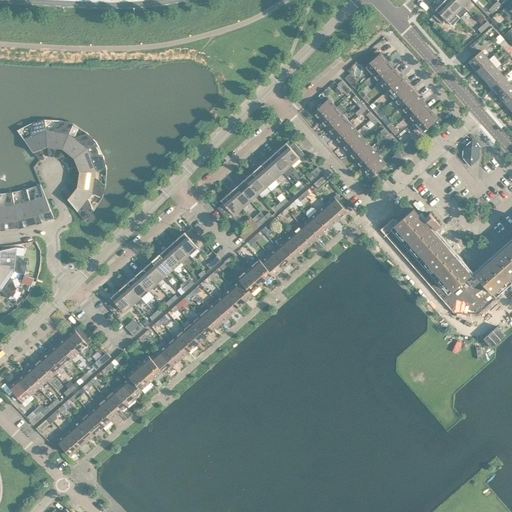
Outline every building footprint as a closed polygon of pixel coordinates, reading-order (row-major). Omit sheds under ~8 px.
[(453,8),(445,0),(436,0),(433,4),(435,5),(431,10),(439,19),(444,14),(446,16),(453,8)] [(460,0),(445,0),(453,8),(461,0),(460,0)] [(511,8),(511,7),(511,0),(504,0),(500,4),(507,12),(511,8)] [(497,29),(491,34),(496,39),(497,38),(502,34),(497,29)] [(475,37),(469,42),(472,46),(478,41),(475,37)] [(511,44),(508,41),(503,45),(508,50),(511,46),(511,44)] [(470,63),(472,66),(487,54),(479,45),(466,56),(471,61),(470,63)] [(363,61),(370,69),(385,56),(378,47),(376,49),(372,46),(365,52),(368,56),(363,61)] [(477,68),(482,73),(494,62),(487,54),(472,66),(475,69),(477,68)] [(370,69),(377,77),(392,64),(385,56),(370,69)] [(485,80),(487,83),(502,71),(494,62),(482,73),(486,78),(485,80)] [(377,77),(384,85),(400,72),(392,64),(377,77)] [(343,72),(352,82),(356,78),(347,68),(343,72)] [(492,85),(497,90),(509,79),(502,71),(487,83),(490,87),(492,85)] [(384,85),(391,93),(407,80),(400,72),(384,85)] [(335,79),(344,89),(349,85),(340,74),(335,79)] [(500,97),(503,100),(511,92),(511,82),(509,79),(497,90),(501,95),(500,97)] [(391,93),(398,101),(414,88),(407,80),(391,93)] [(398,101),(406,110),(421,96),(414,88),(398,101)] [(507,102),(511,107),(511,92),(503,100),(505,104),(507,102)] [(310,106),(318,115),(333,101),(326,93),(310,106)] [(407,123),(413,118),(428,104),(421,96),(406,110),(400,115),(407,123)] [(358,102),(353,107),(356,111),(365,103),(361,99),(358,102)] [(318,115),(325,123),(340,109),(333,101),(318,115)] [(428,104),(413,118),(420,126),(435,113),(428,104)] [(325,123),(332,131),(347,118),(340,109),(325,123)] [(45,140),(43,124),(44,125),(42,113),(29,117),(30,119),(28,123),(28,128),(28,129),(28,130),(21,133),(31,146),(45,140)] [(60,142),(60,143),(66,128),(67,128),(71,118),(58,114),(57,117),(54,119),(52,123),(51,124),(50,126),(44,125),(43,124),(45,140),(46,140),(60,142)] [(332,131),(339,139),(355,126),(347,118),(332,131)] [(72,152),(85,142),(85,143),(91,138),(94,136),(84,126),(82,128),(78,129),(74,131),(73,131),(72,132),(67,128),(66,128),(60,143),(72,152)] [(339,139),(346,147),(362,134),(355,126),(339,139)] [(382,130),(374,137),(378,142),(383,138),(385,141),(392,135),(390,132),(386,135),(382,130)] [(461,151),(468,160),(476,153),(477,141),(470,133),(461,140),(461,151)] [(346,147),(353,155),(369,142),(362,134),(346,147)] [(401,139),(410,149),(415,145),(409,138),(406,135),(401,139)] [(412,135),(409,138),(415,145),(418,142),(412,135)] [(284,137),(275,144),(289,159),(297,152),(300,155),(304,151),(291,136),(287,140),(284,137)] [(77,166),(93,164),(104,163),(101,150),(99,151),(95,149),(94,144),(91,138),(85,143),(85,142),(72,152),(77,166)] [(393,146),(403,156),(407,152),(398,141),(393,146)] [(353,155),(361,163),(376,150),(369,142),(353,155)] [(267,151),(281,166),(285,171),(287,169),(294,176),(299,171),(293,164),(289,159),(275,144),(267,151)] [(376,150),(361,163),(368,172),(375,166),(383,158),(376,150)] [(267,151),(259,158),(273,174),(281,166),(267,151)] [(259,158),(251,165),(264,181),(273,174),(259,158)] [(305,170),(309,175),(319,166),(315,161),(305,170)] [(75,180),(75,181),(90,187),(100,192),(103,178),(101,178),(98,175),(95,172),(94,172),(92,171),(93,164),(77,166),(75,180)] [(251,165),(243,173),(256,188),(264,181),(251,165)] [(375,166),(368,172),(371,176),(378,170),(375,166)] [(311,178),(316,183),(326,173),(322,169),(311,178)] [(243,173),(235,180),(248,195),(256,188),(243,173)] [(33,193),(28,195),(27,195),(31,210),(32,210),(39,207),(42,215),(51,212),(38,178),(32,180),(33,183),(32,187),(33,191),(33,193)] [(235,180),(227,187),(240,202),(248,195),(235,180)] [(90,187),(75,181),(66,192),(65,193),(82,214),(92,205),(90,203),(89,199),(87,195),(86,194),(85,193),(90,187)] [(18,197),(12,199),(14,214),(15,214),(22,212),(25,220),(34,218),(32,210),(31,210),(27,195),(28,195),(24,183),(18,184),(19,187),(18,191),(17,195),(18,197)] [(2,200),(0,199),(0,215),(5,215),(6,223),(16,222),(15,214),(14,214),(12,199),(10,186),(4,187),(4,189),(2,194),(2,198),(2,200)] [(240,202),(227,187),(218,194),(221,197),(215,202),(222,210),(228,205),(232,209),(240,202)] [(332,191),(323,198),(337,213),(345,206),(336,195),(332,191)] [(295,192),(292,195),(296,201),(297,201),(300,198),(298,196),(295,192)] [(292,195),(288,198),(291,201),(293,204),(296,201),(292,195)] [(323,198),(315,205),(329,221),(337,213),(323,198)] [(477,265),(465,264),(407,198),(393,211),(397,215),(382,228),(386,232),(387,233),(393,240),(394,241),(400,248),(401,249),(407,256),(408,257),(414,264),(414,265),(415,265),(422,273),(421,273),(422,273),(429,281),(429,282),(430,281),(436,289),(436,290),(437,290),(443,297),(444,298),(450,305),(451,306),(452,307),(453,307),(454,307),(463,307),(463,308),(464,308),(464,307),(473,308),(474,308),(475,308),(476,307),(476,308),(477,307),(484,300),(485,300),(493,292),(476,273),(477,265)] [(315,205),(307,212),(320,228),(329,221),(315,205)] [(423,212),(433,223),(438,219),(427,207),(423,212)] [(307,212),(299,219),(312,235),(320,228),(307,212)] [(299,219),(291,227),(304,242),(312,235),(299,219)] [(237,229),(242,234),(251,225),(247,221),(237,229)] [(182,226),(174,234),(187,249),(195,241),(182,226)] [(291,227),(283,234),(296,249),(304,242),(291,227)] [(174,234),(165,241),(179,256),(187,249),(174,234)] [(283,234),(275,241),(288,256),(296,249),(283,234)] [(511,234),(477,265),(476,273),(493,292),(511,275),(511,234)] [(0,260),(12,265),(22,269),(23,264),(25,265),(24,259),(25,255),(23,255),(19,252),(16,250),(15,249),(14,249),(14,241),(0,243),(0,260)] [(165,241),(157,248),(171,263),(179,256),(165,241)] [(275,241),(266,248),(280,263),(288,256),(275,241)] [(157,248),(149,255),(163,270),(171,263),(157,248)] [(266,248),(258,255),(272,271),(280,263),(266,248)] [(204,259),(208,263),(219,254),(214,249),(204,259)] [(256,253),(248,260),(255,268),(251,271),(257,279),(265,273),(268,276),(273,272),(272,271),(258,255),(256,253)] [(149,255),(141,262),(155,277),(163,270),(149,255)] [(0,285),(6,292),(8,289),(10,290),(12,285),(15,282),(13,281),(11,277),(10,273),(9,272),(8,271),(12,265),(0,260),(0,285)] [(235,271),(237,274),(237,273),(249,286),(257,279),(251,271),(255,268),(248,260),(235,271)] [(141,262),(133,269),(146,285),(155,277),(141,262)] [(133,269),(125,276),(138,292),(146,285),(133,269)] [(237,273),(237,274),(229,281),(243,296),(251,289),(249,286),(237,273)] [(180,274),(176,278),(177,280),(180,283),(184,278),(182,276),(180,274)] [(125,276),(117,284),(130,299),(138,292),(125,276)] [(229,281),(221,288),(235,303),(243,296),(229,281)] [(130,299),(117,284),(108,291),(122,306),(130,299)] [(221,288),(213,295),(227,310),(235,303),(221,288)] [(213,295),(205,302),(218,317),(227,310),(213,295)] [(205,302),(197,309),(210,324),(218,317),(205,302)] [(197,309),(189,316),(202,332),(210,324),(197,309)] [(131,313),(123,321),(127,326),(136,318),(131,313)] [(189,316),(181,323),(194,339),(202,332),(189,316)] [(127,326),(132,331),(142,322),(138,317),(136,318),(127,326)] [(72,323),(63,330),(77,346),(91,333),(84,324),(78,330),(72,323)] [(181,323),(173,331),(186,346),(194,339),(181,323)] [(63,330),(55,337),(69,353),(77,346),(63,330)] [(173,331),(164,338),(178,353),(186,346),(173,331)] [(55,337),(47,345),(61,360),(69,353),(55,337)] [(164,338),(156,345),(170,360),(178,353),(164,338)] [(47,345),(39,352),(53,367),(61,360),(47,345)] [(156,345),(148,352),(160,365),(162,367),(170,360),(156,345)] [(93,364),(109,351),(104,346),(99,351),(94,355),(89,359),(93,364)] [(95,346),(90,350),(94,355),(99,351),(95,346)] [(146,349),(138,357),(145,365),(141,368),(147,376),(160,365),(148,352),(146,349)] [(39,352),(31,359),(44,374),(53,367),(39,352)] [(125,368),(127,370),(139,383),(147,376),(141,368),(145,365),(138,357),(125,368)] [(31,359),(23,366),(36,381),(44,374),(31,359)] [(23,366),(15,373),(28,388),(36,381),(23,366)] [(127,370),(119,377),(133,393),(141,385),(139,383),(127,370)] [(28,388),(15,373),(6,380),(20,396),(28,388)] [(119,377),(111,384),(125,400),(133,393),(119,377)] [(111,384),(103,392),(116,407),(125,400),(111,384)] [(103,392),(95,399),(108,414),(116,407),(103,392)] [(38,399),(30,405),(33,409),(37,405),(40,402),(38,399)] [(95,399),(87,406),(100,421),(108,414),(95,399)] [(30,405),(24,411),(27,414),(33,409),(30,405)] [(27,415),(31,419),(41,410),(37,405),(33,409),(27,414),(27,415)] [(87,406),(79,413),(92,428),(100,421),(87,406)] [(38,427),(48,418),(44,413),(33,422),(38,427)] [(79,413),(71,420),(84,435),(92,428),(79,413)] [(71,420),(62,427),(76,443),(84,435),(71,420)] [(76,443),(62,427),(54,435),(60,441),(68,450),(76,443)] [(54,435),(50,438),(56,445),(60,441),(54,435)] [(52,503),(49,506),(55,511),(72,511),(63,502),(57,508),(52,503)]
